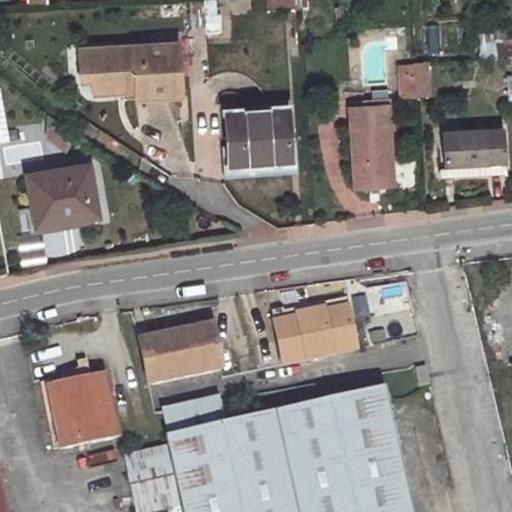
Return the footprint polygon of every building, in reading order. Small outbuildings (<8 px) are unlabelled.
[(203,1),(189,2),(191,31),(205,30),(203,1)] [(166,43),(81,48),(83,83),(93,82),(94,95),(123,93),(124,101),(134,100),(133,92),(166,90),(167,99),(180,97),(177,37),(165,37),(166,43)] [(398,98),(430,96),(428,62),(396,64),(398,98)] [(133,92),(134,100),(167,99),(166,90),(133,92)] [(389,106),(388,99),(360,101),(361,108),(389,106)] [(361,108),(347,109),(352,191),(394,188),(389,106),(361,108)] [(285,108),(224,112),(227,168),(289,164),(285,108)] [(502,128),(442,133),(445,178),(505,173),(502,128)] [(87,166),(26,176),(35,227),(95,217),(87,166)] [(282,307),(269,310),(271,319),(284,316),(282,307)] [(282,367),(353,351),(344,308),(285,321),(284,316),(271,319),(282,367)] [(213,328),(140,343),(149,387),(222,371),(213,328)] [(119,437),(105,378),(78,384),(50,390),(64,450),(119,437)] [(410,511),(395,444),(383,390),(167,439),(169,446),(182,505),(183,511),(410,511)] [(169,446),(123,457),(136,511),(152,511),(182,505),(169,446)]
